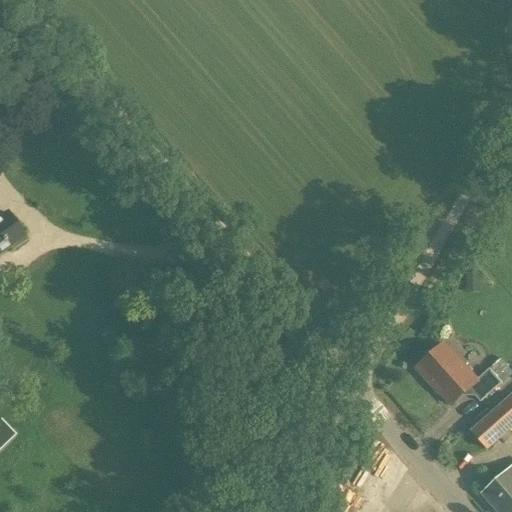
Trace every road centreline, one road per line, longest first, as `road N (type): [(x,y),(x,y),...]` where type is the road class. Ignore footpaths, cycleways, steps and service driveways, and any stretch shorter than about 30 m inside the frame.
road 1 (tertiary): [(463,511),(9,0)]
road 2 (track): [(511,122),(269,511)]
